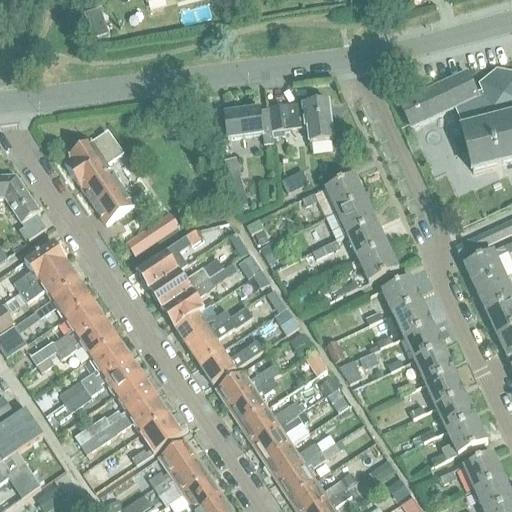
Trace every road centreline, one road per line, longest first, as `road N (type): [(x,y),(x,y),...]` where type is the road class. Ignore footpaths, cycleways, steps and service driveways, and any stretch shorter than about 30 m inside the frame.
road 1 (residential): [(261,511),(11,133),(6,102)]
road 2 (residential): [(346,59),(440,237),(428,264),(433,286),(511,444)]
road 3 (residential): [(6,102),(346,59)]
road 4 (residential): [(346,59),(511,22)]
